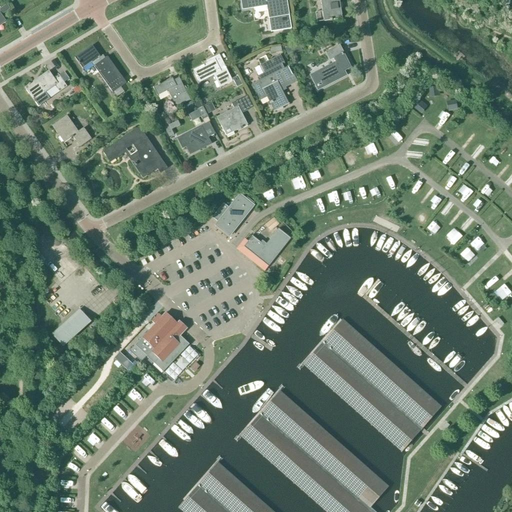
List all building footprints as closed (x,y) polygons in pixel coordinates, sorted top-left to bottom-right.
[(241,0),(243,10),(266,6),(269,19),(271,32),(291,29),(286,0),(241,0)] [(342,19),(339,0),(320,0),(324,22),(342,19)] [(7,5),(0,9),(0,11),(2,14),(10,9),(7,5)] [(102,61),(92,46),(74,58),(83,70),(91,64),(113,93),(126,84),(107,57),(102,61)] [(350,68),(339,47),(327,53),(330,60),(334,58),(336,63),(311,76),(318,90),(345,76),(343,71),(350,68)] [(232,82),(219,55),(206,62),(207,64),(193,71),(199,83),(214,76),(219,88),(232,82)] [(258,96),(264,93),(274,112),(289,105),(279,85),(289,80),(283,68),(282,69),(280,67),(283,65),(279,57),(260,67),(264,75),(258,78),(259,80),(252,84),(258,96)] [(54,79),(48,71),(25,88),(34,101),(55,86),(59,92),(67,87),(59,76),(54,79)] [(190,101),(179,78),(173,81),(172,79),(153,88),(157,97),(167,91),(176,108),(190,101)] [(75,96),(81,92),(78,86),(72,90),(75,96)] [(226,136),(247,126),(241,114),(247,111),(241,99),(231,104),(234,109),(216,118),(226,136)] [(196,110),(202,107),(199,100),(193,103),(196,110)] [(186,112),(194,109),(191,102),(183,106),(186,112)] [(425,108),(418,102),(414,107),(421,113),(425,108)] [(455,102),(446,103),(447,110),(456,108),(455,102)] [(207,115),(215,111),(211,104),(203,108),(207,115)] [(197,126),(204,123),(202,120),(208,118),(203,108),(197,111),(198,112),(192,115),(197,126)] [(78,132),(67,116),(52,127),(64,143),(71,139),(73,138),(80,148),(91,140),(83,128),(78,132)] [(168,136),(180,130),(177,123),(164,129),(168,136)] [(125,153),(143,179),(157,169),(160,174),(167,169),(139,128),(103,152),(110,163),(125,153)] [(210,144),(203,131),(199,133),(197,129),(177,139),(182,148),(185,146),(190,155),(210,144)] [(291,179),(295,189),(306,185),(301,175),(291,179)] [(229,236),(253,206),(240,196),(230,209),(223,204),(212,218),(218,223),(216,226),(229,236)] [(268,267),(291,239),(278,229),(264,248),(260,245),(261,243),(252,236),(243,248),(268,267)] [(467,260),(474,255),(469,246),(462,251),(467,260)] [(117,307),(124,300),(119,296),(113,303),(117,307)] [(63,347),(90,322),(81,312),(54,337),(63,347)] [(176,325),(165,314),(135,346),(154,364),(163,373),(189,345),(180,336),(187,330),(179,322),(176,325)] [(341,320),(302,364),(402,452),(422,430),(441,408),(341,320)] [(240,436),(326,511),(375,511),(371,507),(388,487),(280,392),(240,436)] [(178,508),(182,511),(272,511),(217,463),(178,508)]
